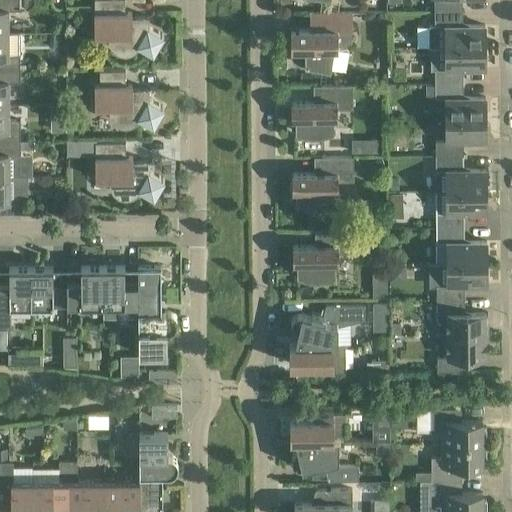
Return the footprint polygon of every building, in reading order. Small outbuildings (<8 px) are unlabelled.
[(0,0),(0,32),(8,33),(7,10),(20,10),(19,0),(0,0)] [(95,34),(110,34),(110,36),(110,39),(111,42),(113,45),(114,47),(116,49),(119,50),(122,51),(124,51),(127,51),(130,51),(133,49),(135,48),(137,46),(138,44),(154,53),(164,35),(148,26),(148,16),(132,16),(132,13),(125,13),(125,0),(94,0),(95,13),(94,13),(95,34)] [(434,0),(434,11),(461,11),(461,0),(434,0)] [(430,47),(485,47),(485,25),(461,25),(461,11),(434,11),(435,24),(429,24),(429,47),(430,47)] [(320,67),(330,69),(334,49),(338,49),(338,47),(352,43),(351,30),(353,30),(353,12),(319,12),(319,29),(291,29),(291,53),(292,57),(294,60),(301,64),(320,67)] [(0,68),(20,69),(20,55),(8,55),(8,33),(0,32),(0,68)] [(435,83),(462,83),(462,69),(485,69),(485,47),(430,47),(431,69),(435,70),(435,83)] [(0,104),(8,105),(8,82),(20,82),(20,69),(0,68),(0,104)] [(95,106),(111,106),(110,108),(111,110),(111,112),(112,114),(112,116),(114,118),(115,119),(117,121),(119,122),(121,123),(123,123),(125,123),(128,123),(130,123),(132,122),(134,120),(136,119),(138,117),(138,116),(154,124),(164,107),(148,98),(148,88),(133,88),(133,85),(125,85),(125,70),(100,70),(100,85),(95,85),(95,106)] [(446,119),(486,119),(486,97),(462,97),(462,83),(435,83),(435,98),(446,98),(446,119)] [(353,109),(353,84),(320,85),(320,101),(291,101),(292,128),(301,133),(308,135),(317,135),(324,134),(334,130),(334,117),(338,117),(337,109),(353,109)] [(21,120),(8,117),(8,105),(0,104),(0,140),(21,141),(21,120)] [(66,105),(51,105),(51,116),(66,116),(66,105)] [(436,155),(462,155),(462,141),(486,140),(486,119),(446,119),(446,140),(436,141),(436,155)] [(0,176),(9,177),(9,154),(21,154),(21,141),(0,140),(0,176)] [(95,178),(111,178),(111,180),(111,183),(112,186),(114,189),(115,191),(117,193),(120,194),(123,195),(125,195),(128,195),(131,194),(134,193),(136,192),(138,190),(139,188),(154,196),(165,179),(149,170),(149,160),(133,160),(133,157),(126,157),(126,142),(96,142),(96,157),(95,157),(95,178)] [(446,191),(486,191),(486,169),(462,169),(462,155),(436,155),(436,177),(446,179),(446,191)] [(324,206),(334,202),(334,189),(338,189),(338,181),(354,181),(353,156),(320,157),(320,173),(292,173),(292,200),(298,203),(305,206),(316,207),(324,206)] [(0,212),(21,213),(21,199),(9,199),(9,177),(0,176),(0,212)] [(436,227),(463,227),(463,213),(486,212),(486,191),(446,191),(436,191),(436,213),(436,227)] [(463,227),(436,227),(436,242),(437,242),(438,264),(487,263),(487,241),(463,241),(463,227)] [(354,253),(354,228),(321,229),(321,245),(293,245),(293,272),(297,275),(303,277),(311,279),(319,279),(327,277),(335,274),(335,261),(339,261),(339,253),(354,253)] [(438,264),(429,264),(429,287),(437,287),(437,299),(463,299),(463,285),(487,284),(487,263),(438,264)] [(67,307),(103,306),(103,266),(81,267),(81,282),(67,282),(67,287),(67,307)] [(139,306),(138,286),(125,286),(125,267),(125,266),(103,266),(103,306),(139,306)] [(139,312),(161,311),(161,266),(138,266),(138,267),(138,286),(139,306),(139,312)] [(11,307),(32,307),(31,267),(9,267),(10,287),(0,287),(0,327),(6,327),(11,327),(11,307)] [(67,307),(67,287),(53,287),(53,267),(54,267),(31,267),(32,307),(67,307)] [(447,335),(487,335),(487,313),(463,313),(463,299),(437,299),(437,319),(440,323),(447,323),(447,335)] [(389,303),(373,303),(373,317),(389,317),(389,303)] [(291,322),(291,323),(291,324),(291,325),(292,325),(292,326),(292,327),(293,328),(293,329),(294,329),(295,330),(296,331),(297,331),(298,332),(297,338),(315,337),(315,344),(337,344),(345,344),(351,344),(350,323),(365,319),(365,304),(326,304),(324,315),(312,312),(312,316),(302,314),(301,314),(300,314),(299,314),(298,314),(297,314),(296,315),(295,315),(295,316),(294,316),(293,317),(293,318),(292,319),(292,320),(291,321),(291,322)] [(161,311),(139,312),(139,354),(167,353),(167,331),(169,331),(171,330),(172,330),(174,328),(175,327),(176,326),(177,324),(177,323),(177,321),(177,319),(177,318),(176,317),(175,315),(174,314),(172,312),(171,311),(168,311),(161,311)] [(437,371),(465,371),(465,357),(488,356),(487,335),(447,335),(448,356),(437,356),(437,371)] [(289,343),(289,363),(314,363),(314,367),(332,367),(332,372),(345,372),(345,344),(337,344),(315,344),(315,337),(297,338),(295,343),(289,343)] [(139,356),(121,356),(121,376),(139,376),(139,356)] [(372,371),(389,371),(389,359),(372,359),(372,371)] [(149,382),(177,382),(177,369),(149,369),(149,382)] [(177,404),(152,404),(152,417),(177,417),(177,404)] [(378,426),(390,426),(390,408),(378,408),(378,426)] [(486,427),(483,427),(482,420),(456,420),(455,408),(431,408),(431,432),(443,432),(443,444),(486,444),(486,427)] [(315,417),(290,418),(290,438),(296,438),(298,443),(315,443),(315,437),(334,437),(334,436),(338,436),(338,437),(345,437),(345,413),(315,413),(315,417)] [(129,454),(139,454),(139,433),(129,433),(129,454)] [(168,455),(168,433),(139,433),(139,454),(140,475),(162,475),(168,475),(170,475),(172,474),(173,474),(175,473),(176,471),(177,469),(178,468),(178,466),(178,464),(178,462),(177,460),(175,458),(174,457),(172,456),(170,455),(168,455)] [(328,480),(359,480),(359,465),(340,465),(338,458),(338,437),(338,436),(334,436),(334,437),(315,437),(315,443),(298,443),(299,449),(298,449),(296,450),(295,451),(294,452),(293,454),(292,456),(292,458),(292,461),(293,463),(295,465),(296,466),(298,467),(300,467),(303,467),(312,464),(313,468),(324,466),(328,480)] [(376,442),(376,452),(390,452),(390,442),(376,442)] [(483,460),(486,460),(486,444),(443,444),(443,456),(431,456),(431,480),(456,480),(456,467),(483,467),(483,460)] [(54,511),(55,501),(69,501),(68,460),(59,461),(59,481),(33,481),(32,511),(54,511)] [(104,511),(104,480),(78,480),(78,460),(68,460),(69,501),(83,500),(82,511),(104,511)] [(32,511),(33,481),(6,481),(6,461),(0,461),(0,490),(11,490),(11,511),(32,511)] [(162,511),(162,475),(140,475),(140,480),(140,497),(140,500),(139,511),(162,511)] [(140,497),(140,480),(104,480),(104,511),(126,511),(126,500),(140,500),(140,497)] [(486,511),(486,499),(483,499),(483,492),(456,492),(456,480),(431,480),(432,504),(443,504),(443,511),(486,511)] [(324,503),(294,503),(294,511),(352,511),(352,489),(324,489),(324,503)]
